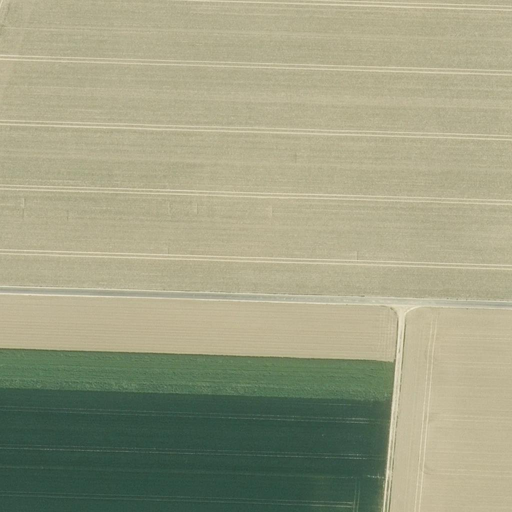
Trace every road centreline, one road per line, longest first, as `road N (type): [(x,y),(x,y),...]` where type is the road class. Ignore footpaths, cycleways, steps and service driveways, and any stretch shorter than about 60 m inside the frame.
road 1 (track): [(0,290),(403,303)]
road 2 (track): [(403,303),(384,511)]
